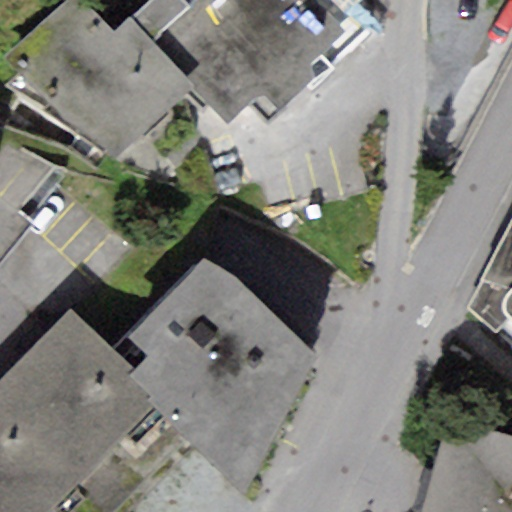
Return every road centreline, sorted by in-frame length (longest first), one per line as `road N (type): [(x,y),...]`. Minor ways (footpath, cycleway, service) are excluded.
road 1 (residential): [(406,321),(399,255),(412,0)]
road 2 (residential): [(511,124),(406,321)]
road 3 (residential): [(406,321),(368,428),(323,511)]
